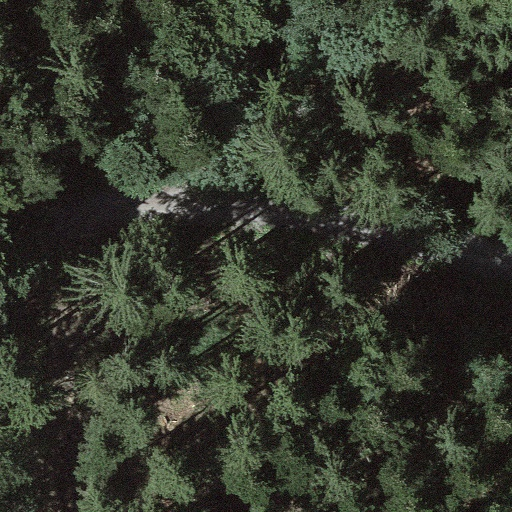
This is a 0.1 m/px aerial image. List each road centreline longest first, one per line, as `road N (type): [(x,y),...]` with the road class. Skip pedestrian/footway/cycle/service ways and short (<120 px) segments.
road 1 (track): [(0,256),(159,186),(280,179),(511,261)]
road 2 (track): [(180,0),(151,121),(159,186)]
